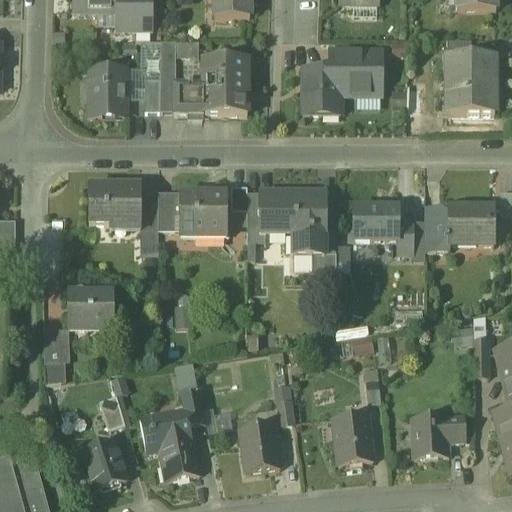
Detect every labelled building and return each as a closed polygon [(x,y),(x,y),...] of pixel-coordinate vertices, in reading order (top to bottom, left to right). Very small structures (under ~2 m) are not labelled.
[(73,0),(73,18),(116,18),(117,18),(116,0),(73,0)] [(149,0),(116,0),(117,18),(116,18),(116,35),(149,35),(149,0)] [(249,0),(214,0),(214,24),(250,24),(249,0)] [(377,0),(338,0),(339,12),(378,12),(377,0)] [(495,0),(456,0),(456,18),(495,18),(495,0)] [(199,48),(161,48),(160,86),(175,86),(175,64),(199,64),(199,48)] [(471,48),(447,48),(447,65),(471,65),(471,48)] [(380,58),(330,58),(330,76),(340,76),(340,97),(380,97),(380,58)] [(471,65),(447,65),(447,121),(494,122),(494,65),(471,65)] [(247,67),(203,67),(203,92),(202,121),(202,122),(246,122),(247,67)] [(124,75),(89,75),(89,78),(91,78),(91,120),(89,120),(89,122),(125,122),(124,75)] [(330,76),(303,76),(303,122),(322,122),(322,114),(341,114),(340,97),(340,76),(330,76)] [(160,86),(145,85),(145,118),(159,118),(160,86)] [(175,86),(160,86),(159,118),(174,118),(174,92),(175,92),(175,86)] [(175,92),(174,92),(174,118),(174,121),(202,121),(203,92),(175,92)] [(420,94),(406,94),(405,117),(420,117),(420,94)] [(139,192),(88,193),(88,231),(109,231),(109,237),(139,237),(139,207),(139,192)] [(247,194),(231,194),(231,218),(247,218),(247,200),(247,194)] [(511,199),(501,199),(500,223),(511,223),(511,199)] [(226,200),(179,201),(180,238),(180,244),(195,244),(195,238),(226,238),(226,200)] [(260,200),(247,200),(247,218),(247,231),(259,231),(260,231),(260,201),(260,200)] [(179,201),(158,201),(158,207),(158,237),(158,238),(180,238),(179,201)] [(296,208),(296,201),(260,201),(260,231),(259,231),(259,240),(264,240),(292,240),(292,263),(312,264),(312,263),(323,263),(323,262),(324,237),(324,208),(296,208)] [(158,207),(139,207),(139,237),(158,237),(158,207)] [(399,216),(352,217),(353,248),(397,248),(399,247),(399,229),(399,216)] [(447,216),(425,216),(424,229),(425,260),(449,260),(449,254),(447,253),(447,216)] [(494,216),(447,216),(447,253),(449,254),(494,253),(494,216)] [(412,229),(399,229),(399,247),(397,248),(397,262),(412,262),(412,229)] [(259,231),(247,231),(247,267),(255,267),(255,249),(264,249),(264,240),(259,240),(259,231)] [(336,237),(324,237),(323,262),(336,262),(336,253),(336,237)] [(15,239),(0,239),(0,250),(15,250),(15,239)] [(349,253),(336,253),(336,262),(336,279),(349,279),(349,253)] [(112,301),(67,301),(67,337),(113,336),(112,301)] [(177,309),(177,330),(193,331),(193,309),(177,309)] [(59,368),(58,336),(43,336),(44,369),(59,368)] [(337,360),(374,358),(373,342),(336,344),(337,360)] [(487,348),(473,348),(473,384),(488,384),(487,361),(487,348)] [(511,353),(495,358),(496,361),(487,361),(487,362),(496,362),(500,376),(511,372),(511,353)] [(176,369),(179,391),(197,389),(194,367),(176,369)] [(511,372),(500,376),(506,399),(507,398),(510,409),(509,409),(509,411),(511,410),(511,372)] [(114,383),(115,399),(129,398),(128,382),(114,383)] [(378,386),(365,387),(367,411),(380,410),(378,386)] [(274,390),(275,405),(293,403),(292,389),(274,390)] [(198,397),(181,400),(185,419),(186,419),(189,434),(205,432),(198,397)] [(116,402),(99,408),(108,437),(124,432),(116,402)] [(290,407),(277,409),(281,432),(293,430),(290,407)] [(511,414),(494,419),(497,430),(496,431),(501,450),(511,447),(511,414)] [(349,425),(333,427),(338,473),(371,469),(366,423),(356,424),(355,418),(348,419),(349,425)] [(185,419),(139,428),(145,457),(158,455),(158,454),(192,447),(194,443),(193,437),(189,434),(186,419),(185,419)] [(445,424),(414,426),(416,450),(412,450),(413,466),(448,464),(447,450),(464,448),(463,423),(445,424)] [(273,432),(239,436),(245,480),(280,475),(273,432)] [(192,447),(158,454),(158,455),(164,488),(199,482),(198,481),(191,448),(192,448),(192,447)] [(511,447),(501,450),(501,452),(503,451),(505,460),(504,461),(510,481),(511,480),(511,447)] [(113,448),(77,460),(77,461),(81,459),(94,497),(126,487),(113,448)] [(8,463),(0,464),(0,511),(46,511),(32,457),(8,463)]
